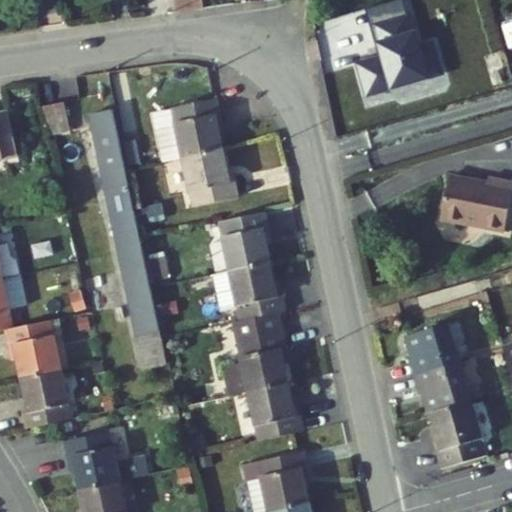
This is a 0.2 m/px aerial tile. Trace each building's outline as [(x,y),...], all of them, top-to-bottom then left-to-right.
[(177,0),(180,16),(207,13),(205,0),(177,0)] [(219,99),(174,109),(178,128),(157,132),(164,164),(187,159),(225,151),(222,133),(226,133),(219,99)] [(59,104),(38,109),(43,136),(64,131),(59,104)] [(174,109),(153,113),(157,132),(178,128),(174,109)] [(0,159),(12,157),(1,110),(0,110),(0,159)] [(106,120),(84,125),(101,207),(124,202),(106,120)] [(229,169),(225,151),(187,159),(196,207),(240,198),(233,168),(229,169)] [(471,192),(447,189),(440,232),(505,243),(511,198),(511,194),(486,190),(485,197),(471,195),(471,192)] [(153,340),(124,202),(101,207),(130,344),(153,340)] [(269,214),(223,224),(234,272),(273,264),(270,248),(276,246),(269,214)] [(8,227),(0,228),(0,281),(2,281),(20,277),(15,260),(11,257),(0,259),(0,234),(9,233),(8,227)] [(8,244),(0,245),(0,259),(11,257),(8,244)] [(277,281),(273,264),(234,272),(244,322),(277,316),(290,313),(283,280),(277,281)] [(6,284),(11,310),(27,307),(22,280),(6,284)] [(13,330),(2,281),(0,281),(0,333),(1,333),(13,330)] [(287,365),(277,316),(244,322),(233,325),(241,364),(219,369),(226,398),(247,394),(286,385),(282,366),(287,365)] [(54,322),(46,323),(49,339),(57,337),(54,322)] [(46,323),(13,330),(1,333),(7,363),(12,362),(16,380),(56,372),(49,339),(46,323)] [(456,338),(415,350),(420,366),(414,368),(419,387),(466,374),(456,338)] [(67,423),(56,372),(16,380),(19,398),(14,399),(21,433),(67,423)] [(477,412),(466,374),(419,387),(425,406),(431,405),(437,424),(477,412)] [(289,403),(286,385),(247,394),(258,444),(303,434),(296,402),(289,403)] [(488,451),(477,412),(437,424),(442,444),(436,445),(441,464),(488,451)] [(107,437),(61,446),(68,479),(73,478),(76,493),(117,484),(147,478),(143,459),(113,465),(107,437)] [(493,469),(488,451),(441,464),(447,483),(493,469)] [(304,454),(259,463),(269,511),(270,511),(308,504),(305,487),(310,486),(304,454)] [(122,511),(117,484),(76,493),(80,511),(77,511),(122,511)]
